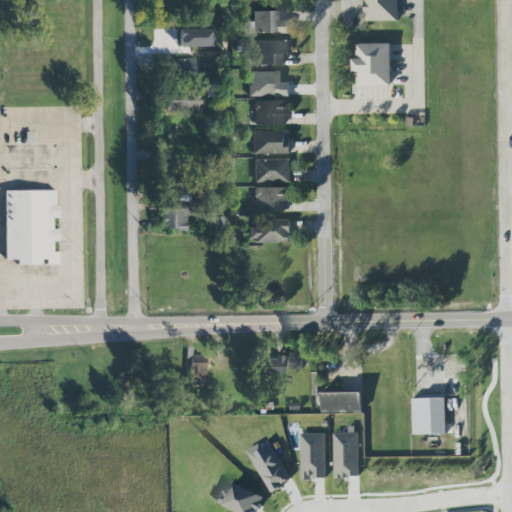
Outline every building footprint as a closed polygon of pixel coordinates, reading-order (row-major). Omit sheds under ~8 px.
[(364,0),(365,21),(397,21),(396,0),(364,0)] [(280,11),(252,11),(253,34),(289,33),(289,20),(281,21),(280,11)] [(290,41),(253,40),(253,65),(285,65),(285,53),(290,53),(290,41)] [(392,43),(358,44),(358,58),(353,58),(354,72),(359,72),(359,87),(392,86),(392,43)] [(194,58),(168,58),(168,77),(195,76),(194,58)] [(249,96),(290,97),(290,83),(281,83),(282,72),(249,71),(249,96)] [(166,111),(200,112),(201,91),(166,90),(166,111)] [(254,126),(286,125),(286,115),(291,115),(290,101),(253,101),(254,126)] [(290,131),(252,132),(253,154),(290,154),(290,131)] [(290,159),(253,160),(254,183),(291,182),(290,159)] [(291,187),(253,188),(254,212),(287,212),(287,201),(291,201),(291,187)] [(4,191),(5,260),(17,259),(17,264),(46,264),(58,264),(58,252),(52,252),(52,241),(59,241),(58,229),(52,229),(52,218),(57,218),(56,190),(4,191)] [(195,202),(175,202),(176,209),(164,210),(164,231),(186,230),(185,216),(195,216),(195,202)] [(291,221),(251,220),(251,242),(291,243),(291,221)] [(303,354),(287,354),(286,369),(302,370),(303,354)] [(283,371),(283,357),(261,357),(261,371),(283,371)] [(206,385),(206,363),(188,364),(188,385),(206,385)] [(363,392),(322,393),(322,413),(363,413),(363,392)] [(444,399),(411,399),(411,435),(444,435),(444,399)] [(301,434),(302,479),(327,479),(326,433),(301,434)] [(360,477),(359,433),(334,433),(335,478),(360,477)] [(271,440),(249,451),(270,492),(292,481),(271,440)] [(214,501),(238,511),(237,511),(254,511),(255,509),(259,511),(265,496),(232,482),(227,494),(218,490),(214,501)]
